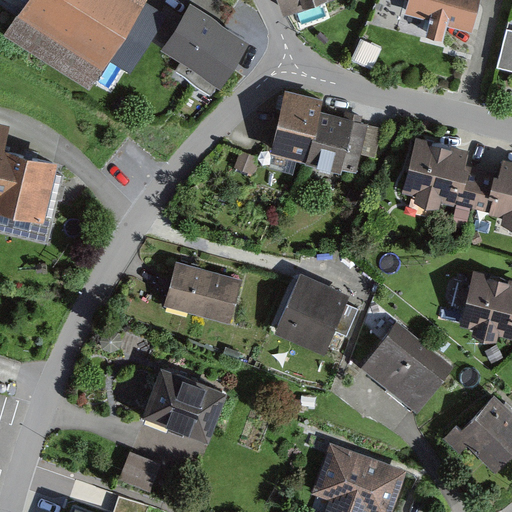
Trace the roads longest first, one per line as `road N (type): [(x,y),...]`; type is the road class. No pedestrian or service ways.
road 1 (residential): [(288,65),(236,103),(189,154),(96,283),(40,413),(9,511)]
road 2 (residential): [(288,65),(511,128)]
